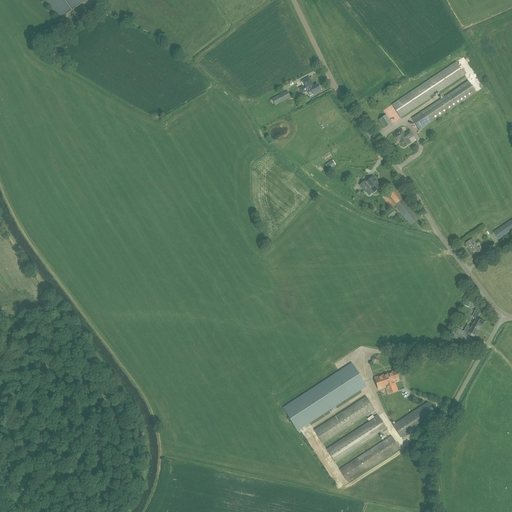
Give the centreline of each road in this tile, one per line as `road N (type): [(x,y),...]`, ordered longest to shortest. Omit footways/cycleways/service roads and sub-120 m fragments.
road 1 (unclassified): [(502,315),(335,85),(293,0)]
road 2 (unclassified): [(431,511),(434,442),(502,315)]
